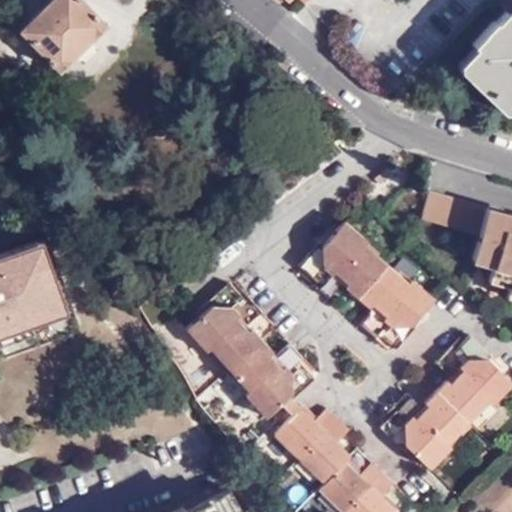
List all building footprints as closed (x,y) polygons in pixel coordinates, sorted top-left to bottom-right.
[(105,25),(78,0),(45,0),(20,28),(61,69),(105,25)] [(511,11),(509,10),(476,46),(482,53),(469,67),(505,101),(511,92),(511,11)] [(482,53),(476,46),(459,61),(460,68),(504,110),(510,110),(511,107),(511,92),(505,101),(469,67),(482,53)] [(511,275),(511,282),(510,288),(511,288),(511,213),(430,190),(423,216),(482,232),(474,259),(494,265),(492,270),(511,275)] [(367,237),(346,219),(334,231),(330,228),(300,262),(304,266),(301,269),(330,294),(342,279),(377,309),(363,324),(390,348),(393,345),(397,349),(428,315),(424,311),(434,297),(415,280),(411,284),(362,243),(367,237)] [(0,358),(79,330),(82,323),(50,235),(0,252),(0,358)] [(263,309),(236,281),(231,285),(228,281),(194,312),(198,316),(186,327),(207,350),(212,345),(251,388),(246,393),(268,415),(280,403),(284,407),(317,377),(313,373),(319,368),(292,340),(278,352),(249,323),(263,309)] [(511,378),(502,368),(505,364),(472,332),(468,337),(465,334),(439,361),(452,374),(421,406),(408,392),(382,418),(385,421),(381,425),(414,458),(418,454),(430,466),(449,446),(445,441),(489,396),(494,400),(511,381),(511,378)] [(294,421),(307,408),(305,406),(292,419),(294,421)] [(302,459),(341,420),(330,409),(320,420),(307,408),(294,421),(292,419),(277,433),(302,459)] [(302,459),(326,483),(353,454),(341,442),(353,431),(341,420),(302,459)] [(344,511),(346,511),(386,471),(376,462),(365,473),(351,460),(355,457),(353,454),(326,483),(327,484),(323,490),(344,511)] [(400,486),(386,471),(346,511),(399,511),(401,510),(388,498),(400,486)] [(260,511),(254,509),(247,511),(246,511),(232,487),(214,497),(211,491),(187,505),(187,506),(175,511),(260,511)]
